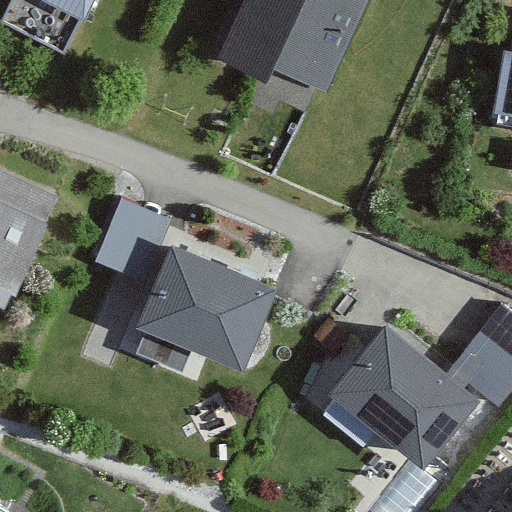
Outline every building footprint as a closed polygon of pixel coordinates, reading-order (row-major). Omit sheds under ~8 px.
[(32,0),(75,21),(84,0),(32,0)] [(320,94),(358,0),(233,0),(208,63),(252,82),(243,105),(267,115),(273,103),(305,116),(315,92),(320,94)] [(511,13),(510,13),(504,54),(494,53),(484,117),(511,121),(511,13)] [(0,310),(49,200),(0,178),(0,310)] [(134,284),(160,220),(112,201),(86,265),(134,284)] [(231,369),(265,290),(165,247),(131,327),(231,369)] [(511,379),(511,324),(495,309),(438,375),(378,324),(323,388),(413,465),(471,397),(486,410),(511,379)]
